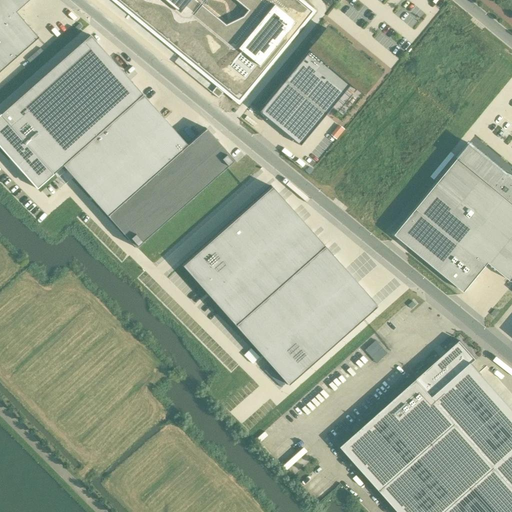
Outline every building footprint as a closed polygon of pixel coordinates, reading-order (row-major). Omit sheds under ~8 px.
[(0,0),(0,71),(38,38),(16,12),(29,0),(0,0)] [(119,0),(243,100),(315,11),(300,0),(119,0)] [(310,50),(259,112),(300,146),(351,84),(362,93),(363,93),(380,73),(379,73),(380,73),(379,72),(380,72),(357,53),(357,54),(356,53),(358,52),(357,51),(356,53),(353,51),(351,49),(352,47),(351,47),(350,48),(327,29),(326,29),(322,35),(310,49),(310,50)] [(1,114),(0,114),(0,147),(10,159),(12,158),(25,172),(23,174),(37,189),(53,174),(63,165),(136,248),(234,160),(206,129),(187,145),(90,35),(1,114)] [(217,87),(211,93),(219,99),(224,93),(217,87)] [(339,126),(331,135),(336,139),(344,130),(339,126)] [(470,144),(395,235),(400,239),(400,238),(402,240),(409,245),(408,246),(465,293),(467,290),(466,290),(474,280),(475,280),(479,276),(478,275),(484,268),(485,268),(486,266),(486,267),(489,263),(499,271),(501,273),(501,272),(508,278),(507,278),(511,282),(511,281),(511,179),(506,175),(507,174),(470,144)] [(272,187),(182,266),(288,385),(378,306),(272,187)] [(365,349),(378,362),(388,352),(376,339),(365,349)] [(419,378),(341,447),(398,511),(511,511),(511,437),(462,381),(454,373),(474,356),(460,341),(444,355),(446,356),(442,359),(439,363),(437,361),(419,378)]
